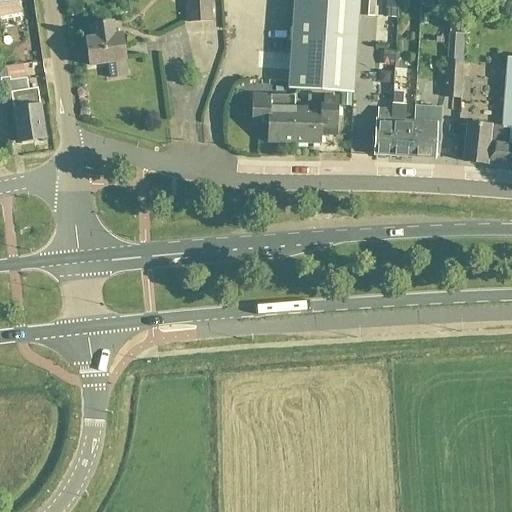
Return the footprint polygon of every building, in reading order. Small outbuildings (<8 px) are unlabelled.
[(174,0),(174,2),(183,1),(184,25),(208,24),(207,0),(174,0)] [(292,0),(286,91),(350,95),(356,0),(292,0)] [(371,20),(372,0),(359,0),(358,19),(371,20)] [(394,20),(394,0),(383,0),(383,20),(394,20)] [(123,78),(121,65),(122,64),(118,37),(112,38),(111,25),(87,28),(89,41),(82,42),(86,69),(105,67),(107,80),(123,78)] [(463,126),(460,164),(511,167),(511,60),(504,60),(499,129),(463,126)] [(442,64),(441,99),(459,100),(460,65),(442,64)] [(23,82),(6,85),(10,112),(16,145),(42,141),(37,108),(34,91),(24,93),(23,82)] [(292,113),(292,111),(292,99),(250,97),(249,121),(265,122),(264,146),(291,147),(292,113)] [(292,113),(291,147),(316,148),(317,124),(333,125),(334,101),(305,100),(305,111),(292,111),(292,113)] [(412,125),(403,124),(404,106),(390,105),(389,113),(389,122),(387,159),(409,161),(410,161),(412,125)] [(440,112),(413,110),(412,125),(410,161),(432,163),(434,137),(438,138),(440,112)] [(389,122),(389,113),(375,113),(372,159),(387,159),(389,122)]
